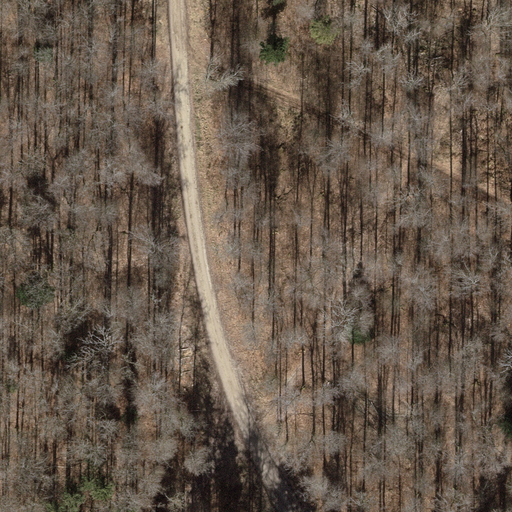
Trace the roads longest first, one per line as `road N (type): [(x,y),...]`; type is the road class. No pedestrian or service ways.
road 1 (track): [(199,0),(207,236),(249,412)]
road 2 (track): [(178,511),(249,412)]
